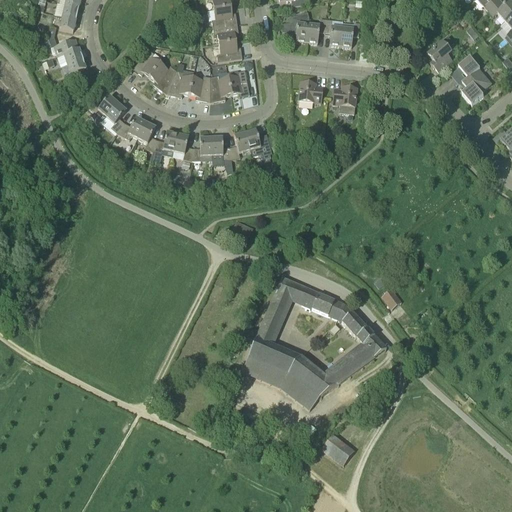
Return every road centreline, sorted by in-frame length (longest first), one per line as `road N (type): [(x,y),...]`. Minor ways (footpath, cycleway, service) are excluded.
road 1 (residential): [(511,461),(402,358),(355,300),(222,251),(90,186),(0,49)]
road 2 (residential): [(267,61),(270,102),(261,114),(203,125),(169,120),(144,110),(97,63),(86,23),(94,0)]
road 3 (track): [(352,501),(277,456),(215,450),(139,413)]
road 4 (residential): [(470,135),(433,97),(388,73),(267,61)]
road 5 (track): [(222,251),(139,413)]
road 6 (track): [(139,413),(35,362),(0,332)]
road 7 (track): [(352,501),(357,469),(395,405),(402,358)]
